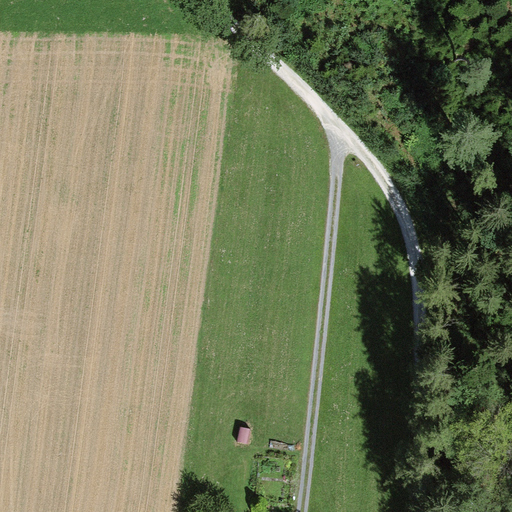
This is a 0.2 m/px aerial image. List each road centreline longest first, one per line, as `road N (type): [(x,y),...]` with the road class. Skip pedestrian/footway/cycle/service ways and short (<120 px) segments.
road 1 (track): [(209,0),(363,152),(403,223),(413,281),(420,511)]
road 2 (track): [(302,511),(336,186),(321,109)]
